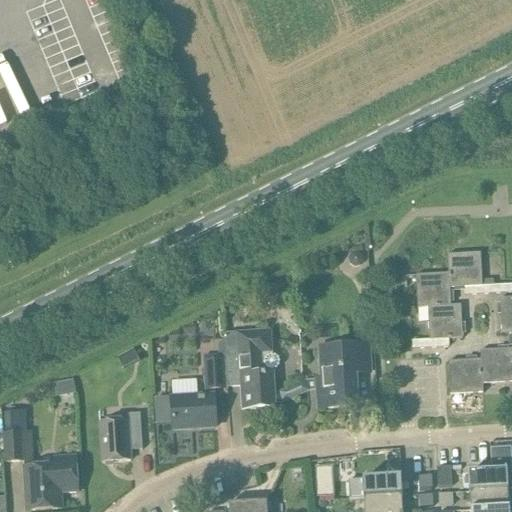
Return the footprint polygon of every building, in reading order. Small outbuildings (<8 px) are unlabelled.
[(0,95),(0,124),(3,132),(55,112),(43,79),(0,95)] [(360,268),(362,266),(363,263),(363,260),(362,257),(360,255),(357,254),(354,254),(351,256),(349,258),(348,261),(349,264),(351,267),(354,269),(357,269),(360,268)] [(511,293),(511,285),(482,287),(480,254),(447,255),(448,274),(449,274),(450,289),(465,288),(465,296),(511,293)] [(449,274),(448,274),(416,276),(417,309),(427,308),(451,306),(450,289),(449,274)] [(501,333),(511,332),(511,298),(500,299),(501,333)] [(427,308),(429,341),(412,342),(412,349),(449,348),(448,340),(462,339),(461,306),(451,306),(427,308)] [(225,355),(225,361),(227,387),(243,386),(244,409),(242,409),(242,410),(275,408),(273,371),(275,370),(277,368),(278,365),(278,363),(278,360),(276,358),(272,356),(270,332),(223,335),(225,355)] [(322,390),(317,390),(318,410),(357,407),(355,375),(370,374),(368,345),(352,346),(352,351),(319,353),(322,390)] [(133,349),(116,358),(123,372),(140,363),(133,349)] [(511,349),(480,351),(480,360),(482,385),(483,385),(511,383),(511,349)] [(480,360),(463,361),(448,362),(450,395),(483,394),(483,385),(482,385),(480,360)] [(205,391),(211,390),(227,389),(227,387),(225,361),(205,362),(203,363),(205,391)] [(171,398),(154,399),(155,413),(155,426),(173,425),(173,431),(215,428),(214,408),(213,395),(197,396),(173,398),(171,398)] [(23,462),(23,468),(25,495),(29,495),(30,511),(62,510),(61,495),(78,493),(76,458),(58,459),(58,466),(33,468),(31,434),(24,434),(23,412),(2,413),(4,435),(3,435),(5,463),(23,462)] [(142,450),(141,430),(140,414),(126,415),(127,421),(99,423),(102,464),(131,462),(130,451),(142,450)] [(468,474),(469,493),(508,491),(507,472),(468,474)] [(328,473),(315,474),(316,502),(329,501),(328,473)] [(450,475),(437,476),(438,488),(451,487),(450,475)] [(431,476),(418,477),(419,489),(432,488),(431,476)] [(362,480),(348,481),(349,500),(363,499),(402,496),(401,478),(362,480)] [(469,493),(470,511),(509,509),(508,491),(469,493)] [(451,494),(438,495),(439,507),(452,506),(451,494)] [(420,508),(433,507),(432,495),(419,495),(420,508)] [(402,511),(402,496),(363,499),(363,511),(402,511)] [(228,511),(267,511),(267,503),(228,505),(228,511)]
